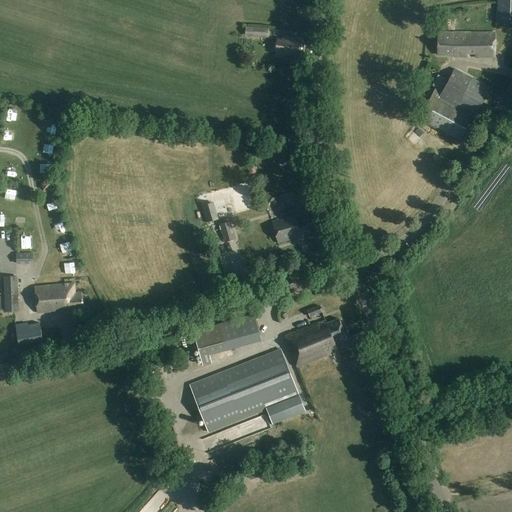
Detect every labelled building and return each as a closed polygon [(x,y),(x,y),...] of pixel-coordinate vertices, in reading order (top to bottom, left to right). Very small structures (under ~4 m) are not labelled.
[(473,0),(474,21),(494,22),(494,0),(473,0)] [(511,0),(497,0),(496,23),(511,23),(511,0)] [(268,38),(269,28),(246,26),(245,36),(268,38)] [(455,57),(469,57),(468,54),(475,54),(475,57),(494,55),(495,33),(437,32),(437,55),(455,55),(455,57)] [(300,58),(302,39),(282,36),(281,40),(276,39),(274,54),(300,58)] [(454,68),(450,76),(448,80),(442,91),(441,92),(435,88),(418,120),(459,142),(473,116),(475,117),(491,88),(454,68)] [(212,221),(228,217),(226,210),(210,214),(212,221)] [(297,222),(295,215),(272,221),(278,242),(310,233),(307,219),(297,222)] [(225,242),(236,239),(230,221),(219,224),(225,242)] [(16,253),(16,264),(33,263),(33,253),(16,253)] [(4,281),(6,311),(18,311),(16,280),(4,281)] [(74,284),(34,287),(36,312),(65,310),(64,307),(83,306),(82,292),(74,293),(74,284)] [(308,310),(310,317),(322,312),(320,306),(308,310)] [(293,324),(305,321),(304,312),(291,315),(293,324)] [(210,355),(227,351),(261,341),(254,314),(219,324),(193,331),(203,366),(211,364),(210,355)] [(325,321),(286,337),(290,346),(298,366),(337,349),(334,341),(345,336),(338,318),(326,323),(325,321)] [(10,346),(43,340),(41,330),(40,321),(7,327),(10,346)] [(242,418),(266,409),(299,396),(281,349),(223,372),(190,385),(208,432),(242,418)] [(299,396),(266,409),(272,424),(305,411),(299,396)]
